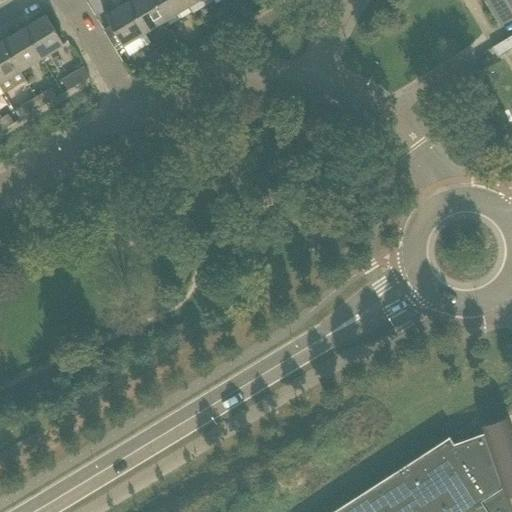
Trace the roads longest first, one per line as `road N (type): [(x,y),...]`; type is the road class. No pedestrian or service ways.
road 1 (tertiary): [(36,511),(420,279)]
road 2 (residential): [(442,203),(406,140),(366,107),(312,82)]
road 3 (residential): [(312,82),(198,86),(138,116)]
road 4 (residential): [(138,116),(0,191)]
road 5 (residential): [(138,116),(65,0)]
